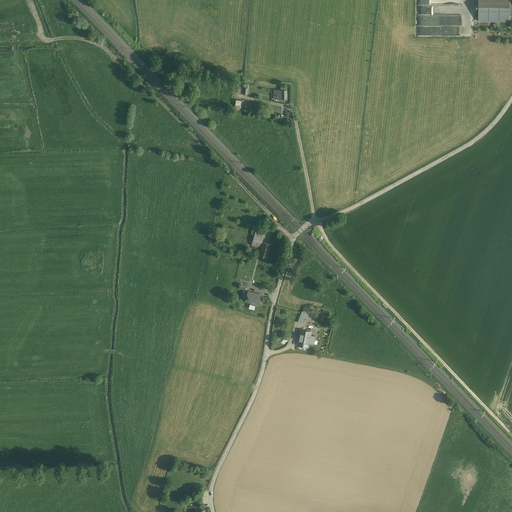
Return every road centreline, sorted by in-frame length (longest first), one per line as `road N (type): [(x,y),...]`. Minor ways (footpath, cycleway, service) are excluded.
road 1 (residential): [(212,511),(213,482),(256,389),(294,236),(471,141),(511,96)]
road 2 (track): [(292,108),(313,214),(328,242),(508,431)]
